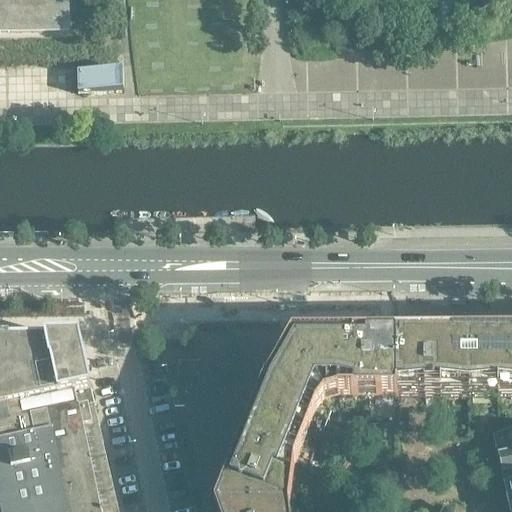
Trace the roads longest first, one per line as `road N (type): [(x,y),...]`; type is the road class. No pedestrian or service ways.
road 1 (secondary): [(114,268),(511,268)]
road 2 (residential): [(158,511),(114,268)]
